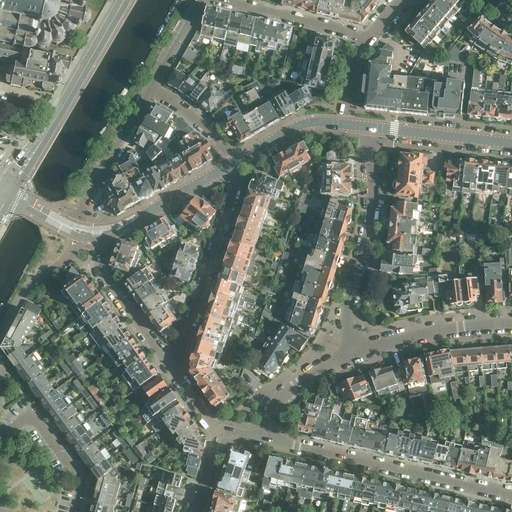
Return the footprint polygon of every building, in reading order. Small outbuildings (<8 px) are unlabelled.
[(0,0),(0,63),(4,63),(3,64),(7,64),(7,65),(8,66),(5,79),(7,83),(10,84),(10,86),(21,88),(22,86),(26,86),(29,85),(30,81),(42,84),(41,87),(43,90),(49,91),(53,89),(53,86),(54,86),(55,87),(56,87),(58,87),(59,86),(60,85),(60,84),(61,82),(60,81),(61,81),(63,70),(67,71),(69,60),(63,59),(64,54),(55,52),(55,54),(48,53),(47,56),(36,54),(36,52),(33,51),(32,53),(28,52),(29,50),(29,49),(32,48),(34,47),(35,46),(36,45),(37,46),(39,47),(38,48),(40,49),(40,48),(42,48),(45,48),(46,47),(46,48),(47,47),(49,46),(50,44),(51,43),(52,43),(54,44),(56,45),(55,45),(57,45),(59,44),(60,44),(61,43),(62,42),(63,42),(64,41),(64,39),(65,38),(65,36),(65,35),(66,35),(68,35),(69,35),(70,35),(72,35),(72,34),(73,33),(74,31),(75,30),(76,30),(76,29),(75,29),(75,28),(77,28),(78,27),(79,27),(79,26),(80,24),(81,24),(82,23),(84,23),(86,23),(87,22),(89,20),(90,18),(90,16),(90,13),(89,12),(88,10),(86,9),(85,9),(85,8),(84,7),(84,5),(83,3),(82,3),(82,1),(81,1),(80,0),(0,0)] [(296,0),(294,7),(298,7),(298,8),(306,10),(306,9),(308,0),(296,0)] [(308,0),(306,9),(310,10),(310,11),(311,11),(312,12),(315,13),(316,12),(318,13),(320,0),(308,0)] [(320,0),(318,13),(318,14),(329,16),(333,0),(320,0)] [(337,0),(333,0),(329,16),(341,19),(345,5),(345,2),(337,0)] [(345,5),(341,19),(359,24),(362,23),(369,15),(366,12),(353,1),(350,0),(345,0),(345,2),(345,5)] [(351,0),(353,1),(366,12),(369,15),(376,6),(375,4),(370,0),(351,0)] [(430,3),(430,4),(450,22),(458,12),(444,0),(430,0),(430,1),(430,3)] [(444,0),(458,12),(467,3),(463,0),(444,0)] [(421,14),(438,27),(442,31),(449,37),(452,34),(445,27),(450,22),(430,4),(421,14)] [(203,26),(201,32),(201,33),(203,33),(208,34),(207,40),(211,41),(219,10),(207,7),(203,26)] [(216,47),(219,34),(226,35),(232,13),(219,10),(211,41),(212,41),(211,46),(216,47)] [(232,13),(226,35),(224,43),(236,46),(244,17),(232,14),(232,13)] [(416,19),(413,23),(434,40),(437,43),(440,40),(437,37),(442,31),(438,27),(421,14),(419,14),(416,17),(416,19)] [(467,31),(464,34),(471,40),(469,42),(474,45),(477,41),(478,40),(490,24),(486,22),(486,19),(481,15),(478,19),(477,19),(467,31)] [(238,42),(243,43),(250,44),(251,42),(256,19),(244,17),(238,42)] [(250,45),(257,46),(262,48),(269,22),(256,19),(251,42),(250,44),(250,45)] [(262,48),(275,51),(281,26),(280,26),(281,25),(269,22),(262,48)] [(406,32),(405,32),(406,33),(421,46),(425,50),(434,40),(413,23),(410,26),(408,26),(405,29),(406,32)] [(477,41),(474,45),(482,50),(486,53),(488,49),(499,31),(490,24),(478,40),(477,41)] [(281,26),(275,51),(280,52),(281,49),(288,51),(289,47),(293,29),(281,26)] [(488,49),(486,53),(498,60),(509,37),(499,31),(488,49)] [(308,47),(314,48),(334,52),(333,52),(334,48),(336,49),(339,47),(340,42),(338,40),(314,34),(312,42),(309,41),(308,47)] [(511,37),(509,37),(498,60),(507,63),(511,65),(511,62),(511,37)] [(365,108),(365,109),(387,111),(389,112),(406,114),(406,113),(428,116),(429,116),(432,82),(432,80),(407,78),(407,79),(394,77),(393,89),(390,89),(392,66),(394,49),(387,44),(381,50),(371,63),(370,63),(370,65),(369,78),(366,78),(366,77),(365,77),(364,79),(365,79),(363,94),(364,94),(367,94),(366,108),(365,108)] [(305,59),(311,61),(331,65),(334,52),(314,48),(308,47),(305,59)] [(188,48),(182,58),(193,64),(198,54),(192,51),(188,48)] [(474,62),(466,56),(461,52),(455,48),(446,60),(474,63),(474,62)] [(477,57),(474,62),(474,63),(474,65),(474,68),(476,68),(482,59),(477,57)] [(302,72),(308,73),(327,78),(328,78),(328,77),(327,76),(327,74),(328,73),(330,69),(329,68),(329,66),(330,66),(331,65),(311,61),(305,59),(302,72)] [(486,62),(482,59),(476,68),(481,69),(481,70),(486,62)] [(242,75),(244,67),(233,64),(231,72),(242,75)] [(469,113),(469,115),(469,116),(475,117),(477,118),(480,119),(481,117),(482,117),(485,90),(478,89),(481,69),(476,68),(474,68),(471,94),(469,113)] [(175,71),(168,84),(169,84),(168,86),(173,89),(174,87),(176,88),(179,89),(189,77),(179,71),(177,73),(176,72),(175,71)] [(327,78),(308,73),(302,72),(299,72),(298,77),(302,78),(300,85),(306,87),(310,87),(324,90),(327,78)] [(180,90),(178,91),(183,95),(185,93),(189,96),(200,81),(192,74),(189,77),(179,89),(180,90)] [(200,81),(189,96),(192,99),(191,101),(196,104),(197,103),(198,103),(210,87),(207,84),(207,83),(211,77),(206,74),(200,81)] [(257,81),(244,88),(245,89),(267,128),(280,120),(276,113),(270,103),(263,89),(258,81),(257,81)] [(265,83),(258,81),(263,89),(267,83),(265,83)] [(432,82),(429,116),(436,117),(436,118),(437,119),(438,120),(439,120),(444,121),(445,118),(445,117),(445,114),(449,82),(448,81),(448,82),(448,83),(447,83),(447,84),(432,82)] [(449,82),(445,114),(445,117),(445,118),(452,119),(453,119),(454,119),(455,118),(455,117),(462,118),(465,83),(449,82)] [(485,90),(482,117),(483,118),(485,119),(488,120),(490,118),(495,119),(498,91),(499,84),(493,83),(492,91),(485,90)] [(286,93),(286,94),(296,111),(304,106),(313,100),(310,96),(313,94),(310,88),(297,85),(295,93),(293,93),(288,96),(287,94),(286,93)] [(210,87),(198,103),(199,104),(199,106),(201,107),(203,108),(205,108),(211,113),(214,110),(217,112),(231,96),(238,93),(244,89),(243,87),(239,86),(227,94),(221,89),(218,93),(217,91),(217,89),(214,87),(212,88),(211,87),(210,87)] [(244,89),(238,93),(248,112),(243,116),(254,136),(254,135),(267,128),(245,89),(244,89)] [(270,98),(272,102),(271,102),(277,113),(282,119),(292,113),(295,111),(296,111),(286,94),(286,93),(284,89),(270,98)] [(498,91),(495,119),(496,119),(498,121),(500,121),(502,120),(511,120),(511,111),(509,111),(510,93),(498,91)] [(217,112),(214,116),(222,124),(223,124),(229,120),(234,117),(232,114),(239,110),(241,113),(243,116),(248,112),(238,93),(231,96),(217,112)] [(149,116),(150,116),(167,126),(171,129),(176,131),(180,134),(183,131),(189,126),(178,117),(176,116),(173,114),(158,105),(155,106),(149,116)] [(229,120),(223,124),(227,131),(227,130),(228,131),(233,136),(235,134),(236,134),(241,143),(254,136),(243,116),(241,113),(239,110),(232,114),(234,117),(229,120)] [(150,116),(144,126),(160,136),(162,137),(167,139),(176,131),(167,126),(150,116)] [(144,126),(134,143),(144,149),(149,141),(155,144),(156,143),(160,136),(144,126)] [(183,131),(185,135),(186,137),(191,135),(193,138),(199,135),(189,126),(183,131)] [(186,137),(185,138),(201,167),(203,165),(204,166),(211,162),(211,160),(212,160),(207,151),(211,149),(207,142),(204,144),(199,135),(193,138),(191,135),(186,137)] [(155,144),(147,152),(152,162),(154,159),(171,142),(167,139),(162,137),(156,143),(155,144)] [(179,157),(180,157),(181,160),(182,160),(190,173),(197,169),(201,167),(185,138),(183,139),(177,142),(178,145),(184,154),(179,157)] [(290,150),(286,152),(297,171),(303,168),(302,166),(312,161),(309,156),(307,152),(309,151),(304,143),(290,150)] [(129,152),(123,161),(120,168),(124,176),(125,176),(132,187),(145,179),(143,175),(144,175),(140,168),(136,161),(132,154),(129,152)] [(282,155),(274,159),(270,161),(274,169),(276,168),(281,177),(290,173),(291,175),(297,171),(286,152),(282,154),(282,155)] [(400,169),(399,175),(435,179),(435,172),(426,171),(426,175),(423,175),(424,171),(425,166),(427,166),(428,157),(417,156),(417,155),(412,154),(412,156),(401,154),(401,160),(399,160),(398,160),(397,161),(396,162),(396,163),(396,164),(396,165),(396,167),(398,168),(400,169)] [(180,157),(169,164),(178,180),(182,177),(183,177),(185,178),(188,176),(189,173),(190,173),(182,160),(181,160),(180,157)] [(463,182),(463,189),(470,190),(476,191),(477,191),(477,185),(480,162),(474,162),(474,160),(467,159),(467,161),(466,161),(463,182)] [(447,172),(446,181),(454,183),(453,188),(463,189),(463,182),(466,161),(458,160),(457,161),(454,161),(453,161),(446,161),(444,172),(447,172)] [(477,191),(476,191),(476,194),(492,195),(493,192),(492,192),(493,187),(495,164),(487,163),(488,162),(481,161),(481,162),(480,162),(477,185),(477,191)] [(492,192),(493,192),(499,193),(500,194),(507,195),(507,194),(507,190),(508,190),(510,166),(509,166),(508,164),(503,163),(502,165),(495,164),(493,187),(492,192)] [(140,168),(144,175),(143,175),(145,179),(154,193),(158,191),(161,191),(166,189),(167,186),(158,170),(156,167),(152,169),(150,164),(145,167),(145,166),(144,166),(140,168)] [(169,164),(158,170),(167,186),(171,184),(174,184),(177,182),(178,180),(169,164)] [(322,178),(326,178),(350,179),(350,178),(352,177),(352,173),(351,172),(350,172),(351,166),(347,166),(347,165),(322,164),(322,178)] [(256,174),(250,191),(272,199),(277,200),(280,191),(282,192),(284,183),(278,182),(278,181),(272,179),(272,178),(268,175),(267,178),(264,177),(262,174),(259,173),(256,174)] [(395,189),(397,190),(397,196),(408,197),(408,198),(411,198),(419,199),(420,191),(422,191),(423,184),(422,184),(423,181),(425,181),(425,184),(434,185),(435,179),(399,175),(398,181),(397,181),(395,181),(394,183),(393,184),(393,185),(393,186),(394,188),(395,189)] [(115,176),(109,186),(114,194),(107,198),(106,202),(107,205),(113,208),(117,216),(125,211),(124,210),(140,202),(140,201),(132,187),(125,176),(124,176),(125,176),(115,176)] [(322,194),(326,194),(338,194),(350,194),(350,188),(351,188),(352,187),(352,183),(350,181),(350,179),(326,178),(322,178),(322,187),(322,194)] [(145,179),(132,187),(140,201),(154,193),(145,179)] [(250,191),(246,204),(268,211),(270,206),(279,209),(282,202),(272,199),(250,191)] [(181,217),(191,225),(208,205),(205,202),(204,203),(199,199),(197,199),(191,206),(187,206),(184,209),(185,213),(181,217)] [(326,199),(320,217),(348,226),(348,225),(350,224),(352,220),(350,217),(353,208),(351,205),(344,202),(345,202),(343,201),(342,202),(334,200),(333,200),(331,200),(326,199)] [(297,210),(305,212),(307,206),(299,203),(297,210)] [(392,208),(391,218),(413,221),(419,222),(420,212),(421,212),(422,206),(419,205),(400,203),(399,204),(398,206),(393,205),(393,209),(392,208)] [(241,216),(264,224),(273,227),(275,223),(265,220),(268,211),(246,204),(243,213),(242,212),(241,216)] [(208,205),(191,225),(200,233),(203,229),(208,228),(210,225),(209,221),(215,214),(215,212),(210,207),(208,205)] [(239,223),(237,230),(259,237),(264,224),(241,216),(241,218),(239,219),(238,222),(239,223)] [(320,217),(314,235),(344,244),(346,237),(345,235),(348,226),(320,217)] [(390,224),(389,233),(417,236),(418,228),(420,228),(420,222),(419,222),(413,221),(391,218),(391,219),(389,218),(389,224),(390,224)] [(158,224),(154,226),(166,246),(170,244),(168,240),(176,235),(179,233),(179,232),(178,233),(175,227),(171,228),(166,219),(158,223),(158,224)] [(146,247),(146,248),(148,251),(151,249),(151,250),(159,245),(161,249),(166,246),(154,226),(151,228),(150,228),(142,232),(148,242),(144,244),(146,247)] [(234,238),(232,242),(255,249),(259,237),(237,230),(234,238)] [(417,236),(389,233),(388,244),(389,244),(389,247),(393,248),(393,250),(416,253),(417,253),(417,252),(418,246),(416,246),(417,236)] [(468,234),(468,242),(469,242),(469,243),(478,243),(478,234),(468,234)] [(300,245),(311,248),(340,258),(341,257),(340,257),(342,251),(343,251),(345,247),(344,245),(344,244),(314,235),(315,235),(313,243),(308,242),(308,243),(301,241),(300,245)] [(117,250),(115,253),(138,262),(140,255),(136,253),(138,247),(139,243),(132,241),(131,244),(123,242),(120,243),(117,250)] [(230,250),(229,254),(251,262),(255,263),(259,250),(255,249),(232,242),(229,250),(230,250)] [(174,260),(177,261),(195,266),(199,255),(198,252),(197,252),(198,248),(191,245),(191,247),(183,244),(182,243),(181,247),(179,254),(176,253),(174,260)] [(274,255),(280,257),(281,257),(283,249),(276,247),(274,255)] [(282,259),(305,266),(323,272),(324,269),(327,267),(336,270),(338,265),(340,264),(342,261),(340,258),(311,248),(307,260),(284,252),(282,259)] [(111,264),(112,267),(121,270),(120,273),(127,276),(128,272),(129,272),(131,266),(136,268),(138,262),(115,253),(115,254),(116,254),(114,257),(111,264)] [(225,263),(224,268),(246,275),(259,279),(260,276),(251,273),(252,270),(251,269),(253,263),(251,262),(229,254),(228,254),(225,263)] [(382,271),(407,274),(409,274),(409,275),(413,276),(414,267),(413,267),(414,266),(415,266),(418,264),(418,260),(422,261),(423,256),(416,255),(415,255),(414,257),(405,256),(405,258),(388,256),(388,257),(387,258),(386,261),(383,261),(383,262),(384,262),(384,265),(383,266),(382,271)] [(485,280),(484,280),(483,280),(483,289),(486,289),(486,291),(487,291),(487,295),(488,295),(488,302),(495,302),(495,303),(496,303),(496,302),(503,302),(503,301),(502,284),(502,282),(501,282),(501,270),(506,270),(506,259),(500,259),(500,264),(485,264),(485,270),(485,280)] [(172,265),(175,266),(173,272),(172,272),(171,276),(176,278),(176,277),(182,279),(181,280),(189,283),(190,279),(191,279),(194,270),(195,266),(177,261),(174,260),(172,265)] [(140,266),(130,273),(134,277),(147,268),(150,266),(142,263),(140,266)] [(66,277),(72,284),(61,292),(67,300),(71,297),(73,300),(63,306),(66,309),(67,311),(72,307),(71,305),(75,302),(94,288),(90,283),(86,278),(81,277),(81,278),(73,266),(66,277)] [(303,274),(300,281),(329,291),(330,291),(330,290),(333,289),(334,285),(332,283),(336,270),(327,267),(324,269),(323,272),(305,266),(303,274)] [(133,294),(133,295),(155,280),(147,268),(134,277),(125,284),(133,295),(133,294)] [(221,275),(220,280),(232,284),(242,287),(254,291),(256,285),(244,281),(246,275),(224,268),(222,275),(221,275)] [(473,279),(461,280),(464,303),(466,305),(468,305),(472,302),(476,301),(476,296),(479,295),(477,278),(482,278),(482,271),(473,272),(473,279)] [(438,277),(439,284),(442,295),(447,295),(447,300),(450,299),(451,305),(456,304),(458,306),(460,306),(462,305),(463,303),(464,303),(461,280),(448,282),(447,275),(438,277)] [(407,285),(406,285),(403,285),(402,287),(402,290),(395,291),(396,298),(393,299),(394,303),(396,305),(397,312),(399,314),(404,314),(407,311),(423,310),(422,302),(418,303),(418,296),(429,296),(429,292),(435,292),(436,297),(442,296),(439,284),(438,276),(407,278),(407,285)] [(155,280),(133,295),(141,306),(162,290),(155,280)] [(216,292),(215,292),(254,305),(256,300),(242,295),(244,288),(232,284),(220,280),(220,281),(218,282),(217,286),(217,287),(216,292)] [(323,304),(326,302),(329,291),(300,281),(296,280),(294,285),(299,287),(296,295),(323,304)] [(267,296),(269,293),(271,286),(272,283),(267,282),(266,285),(264,285),(263,287),(264,287),(261,294),(267,296)] [(271,286),(269,293),(275,295),(277,288),(271,286)] [(94,288),(75,302),(71,305),(79,318),(83,315),(87,312),(87,313),(103,301),(103,297),(100,293),(97,293),(94,289),(94,288)] [(162,290),(141,306),(148,316),(149,316),(163,306),(166,304),(167,303),(170,301),(162,290)] [(211,304),(236,313),(239,306),(242,307),(242,305),(253,309),(254,305),(215,292),(214,295),(211,304)] [(180,293),(176,296),(173,298),(174,301),(186,304),(188,296),(184,294),(180,293)] [(323,311),(321,308),(323,304),(296,295),(294,294),(291,307),(319,317),(319,316),(322,314),(323,311)] [(87,312),(83,315),(88,323),(79,330),(81,333),(79,335),(81,339),(84,336),(94,330),(114,315),(109,309),(110,308),(110,305),(107,302),(104,301),(103,301),(87,313),(87,312)] [(22,309),(17,318),(33,327),(39,317),(38,317),(42,309),(28,302),(24,310),(22,309)] [(163,306),(149,316),(161,333),(163,336),(165,336),(170,333),(170,330),(168,328),(169,327),(168,326),(176,320),(168,308),(170,307),(167,303),(166,304),(163,306)] [(208,313),(207,317),(232,325),(234,320),(236,313),(211,304),(209,313),(208,313)] [(319,317),(291,307),(286,321),(291,324),(300,330),(299,330),(302,332),(303,331),(305,333),(311,335),(313,334),(317,324),(318,325),(320,318),(319,317)] [(273,322),(276,317),(270,313),(265,310),(264,309),(262,317),(267,318),(273,322)] [(114,315),(94,330),(102,341),(122,326),(120,323),(120,322),(114,315)] [(203,328),(203,329),(228,338),(231,330),(238,333),(239,328),(232,325),(207,317),(206,320),(204,328),(203,328)] [(281,327),(273,340),(289,351),(291,347),(300,352),(301,351),(303,350),(305,347),(305,346),(307,341),(283,324),(283,325),(282,324),(283,322),(276,317),(273,322),(281,327)] [(17,318),(12,328),(26,335),(26,336),(27,337),(27,336),(28,337),(33,327),(17,318)] [(56,320),(51,322),(57,330),(61,327),(56,320)] [(110,353),(131,338),(125,330),(122,326),(102,341),(110,353)] [(12,328),(1,347),(21,347),(26,336),(26,335),(12,328)] [(199,341),(199,342),(223,350),(225,344),(226,344),(228,338),(203,329),(200,338),(199,341)] [(254,367),(254,369),(255,369),(261,373),(262,374),(268,378),(269,379),(269,378),(271,374),(272,374),(273,374),(274,372),(276,372),(278,369),(277,367),(278,366),(281,367),(284,362),(284,363),(286,362),(288,359),(287,357),(289,356),(286,354),(289,351),(273,340),(270,338),(270,339),(257,330),(254,338),(265,345),(263,348),(268,350),(264,356),(263,355),(257,364),(255,368),(254,367)] [(116,365),(138,349),(135,345),(136,345),(131,338),(110,353),(109,354),(116,365)] [(66,342),(58,347),(62,352),(70,346),(66,342)] [(199,342),(195,354),(214,360),(215,361),(217,353),(222,355),(223,350),(199,342)] [(510,346),(496,347),(497,369),(507,368),(507,363),(511,363),(510,346)] [(21,347),(1,347),(15,366),(27,357),(28,356),(21,347)] [(496,347),(481,349),(482,365),(483,370),(497,369),(496,347)] [(140,351),(138,349),(116,365),(123,374),(125,373),(145,358),(146,358),(140,351)] [(481,349),(467,350),(468,366),(467,366),(468,371),(478,371),(478,366),(482,365),(481,349)] [(429,373),(428,374),(429,378),(430,378),(430,380),(431,382),(432,382),(434,383),(436,383),(438,382),(439,381),(440,380),(455,376),(455,373),(453,368),(450,351),(450,350),(435,354),(433,352),(428,353),(427,356),(426,356),(429,373)] [(467,350),(450,351),(453,368),(455,373),(464,372),(463,367),(467,366),(468,366),(467,350)] [(27,357),(15,366),(21,375),(39,362),(33,353),(29,356),(28,356),(27,357)] [(72,354),(65,358),(70,365),(76,360),(72,354)] [(189,371),(195,379),(200,375),(203,379),(214,371),(212,368),(215,369),(218,362),(214,360),(195,354),(195,355),(193,356),(192,360),(192,362),(191,367),(192,369),(189,371)] [(145,358),(125,373),(122,376),(128,384),(131,381),(137,390),(158,375),(158,371),(155,368),(152,367),(151,367),(145,358)] [(405,366),(404,366),(398,368),(399,372),(402,380),(406,380),(407,385),(417,383),(418,384),(420,393),(427,391),(425,383),(422,366),(421,366),(420,359),(419,359),(419,360),(414,361),(413,361),(412,361),(411,359),(406,360),(405,362),(404,362),(405,366)] [(21,375),(28,384),(42,373),(46,370),(39,362),(21,375)] [(83,367),(76,372),(79,376),(86,370),(83,367)] [(374,384),(375,386),(372,387),(375,393),(377,392),(379,397),(390,393),(399,390),(400,392),(403,391),(404,393),(403,394),(405,398),(408,397),(405,390),(399,372),(394,374),(392,368),(384,370),(384,369),(384,368),(370,373),(370,374),(374,383),(373,383),(374,384)] [(200,375),(195,379),(199,383),(198,385),(206,395),(223,383),(214,371),(203,379),(200,375)] [(42,373),(28,384),(34,392),(49,382),(42,373)] [(335,387),(337,393),(338,393),(340,392),(343,400),(350,397),(352,402),(361,399),(362,402),(367,400),(365,397),(373,394),(368,383),(367,384),(364,376),(364,375),(350,382),(349,381),(339,385),(339,384),(339,385),(335,387)] [(143,388),(145,392),(140,395),(146,404),(167,389),(163,382),(161,379),(160,380),(159,378),(150,384),(143,388)] [(77,379),(73,382),(79,390),(83,387),(77,379)] [(223,383),(206,395),(208,398),(210,398),(210,399),(210,401),(213,405),(215,406),(219,411),(225,406),(223,404),(224,401),(229,397),(230,395),(225,388),(226,388),(233,383),(232,381),(227,380),(223,383)] [(49,382),(34,392),(41,401),(55,390),(49,382)] [(93,396),(93,395),(99,391),(94,384),(88,389),(93,396)] [(457,384),(451,386),(455,403),(461,402),(457,384)] [(59,387),(55,390),(41,401),(47,410),(65,397),(66,396),(59,387)] [(79,390),(84,396),(88,393),(83,387),(79,390)] [(167,389),(146,404),(144,405),(150,412),(143,417),(147,422),(156,415),(161,412),(176,401),(173,396),(173,393),(171,390),(168,390),(167,389)] [(97,392),(93,395),(98,402),(102,399),(97,392)] [(88,393),(84,396),(91,405),(94,402),(88,393)] [(65,397),(47,410),(53,419),(71,405),(70,404),(72,403),(68,398),(66,399),(65,397)] [(306,404),(304,411),(304,412),(302,421),(301,421),(301,422),(299,424),(298,428),(299,431),(299,432),(313,434),(315,426),(316,426),(317,423),(319,414),(323,399),(316,398),(314,406),(306,404)] [(401,408),(400,412),(410,414),(412,408),(409,401),(406,402),(407,404),(404,405),(401,408)] [(177,402),(162,413),(159,416),(163,420),(167,426),(170,424),(185,412),(183,409),(183,406),(181,403),(178,402),(177,402)] [(53,419),(60,427),(77,414),(71,405),(53,419)] [(185,412),(170,424),(167,426),(162,430),(169,440),(174,436),(177,433),(192,422),(190,419),(190,416),(188,413),(185,412)] [(313,434),(312,437),(326,440),(329,425),(332,414),(327,413),(325,424),(317,423),(316,426),(315,426),(313,434)] [(357,413),(356,418),(354,427),(349,446),(362,449),(368,422),(368,420),(360,418),(362,414),(357,413)] [(77,414),(60,427),(66,436),(84,423),(83,422),(84,421),(80,415),(79,416),(77,414)] [(332,414),(326,440),(337,443),(338,443),(342,425),(336,423),(337,416),(332,414)] [(342,425),(338,443),(349,446),(354,427),(356,418),(351,417),(350,423),(343,421),(342,425)] [(122,422),(117,427),(122,434),(128,430),(122,422)] [(177,440),(176,441),(172,444),(176,449),(181,445),(183,444),(198,433),(199,432),(197,429),(197,426),(195,423),(192,422),(177,433),(174,436),(177,440)] [(366,430),(362,449),(374,451),(381,423),(376,422),(376,424),(368,422),(366,430)] [(85,425),(84,423),(66,436),(72,445),(79,453),(94,442),(91,438),(94,436),(90,432),(90,431),(91,429),(87,423),(85,425)] [(380,424),(374,451),(385,454),(389,436),(390,431),(383,429),(384,424),(380,424)] [(402,437),(394,435),(395,431),(390,430),(390,431),(389,436),(385,454),(397,457),(402,437)] [(198,433),(183,444),(185,447),(184,452),(189,453),(186,465),(198,469),(202,456),(206,441),(207,438),(205,436),(203,435),(201,436),(198,433)] [(414,440),(407,438),(408,434),(403,433),(402,437),(397,457),(409,460),(414,440)] [(129,443),(134,450),(137,447),(132,441),(135,439),(132,436),(127,440),(129,443)] [(414,440),(409,460),(421,462),(426,443),(427,438),(415,436),(414,440)] [(426,443),(421,462),(422,462),(422,463),(433,465),(434,465),(438,446),(439,441),(427,438),(426,443)] [(438,446),(434,465),(441,467),(446,468),(451,444),(439,441),(438,446)] [(94,442),(79,453),(85,462),(100,451),(94,442)] [(462,451),(457,470),(474,474),(479,455),(481,448),(475,446),(475,447),(468,446),(469,443),(464,442),(463,447),(462,449),(462,451)] [(479,455),(474,474),(485,477),(485,476),(493,478),(496,470),(500,459),(500,457),(502,452),(491,449),(493,443),(487,442),(486,449),(481,448),(479,455)] [(451,444),(446,468),(449,469),(450,469),(457,470),(462,451),(463,447),(451,444)] [(140,446),(134,450),(142,460),(148,456),(140,446)] [(227,463),(226,464),(246,469),(265,475),(268,465),(260,463),(261,458),(249,454),(249,450),(244,449),(242,452),(241,452),(241,453),(235,451),(233,448),(231,449),(229,450),(230,453),(228,459),(229,459),(228,463),(227,463)] [(100,451),(85,462),(92,471),(107,460),(100,451)] [(152,453),(144,458),(149,464),(156,459),(152,453)] [(265,475),(265,477),(262,485),(269,487),(270,485),(277,487),(278,480),(280,481),(286,459),(284,459),(282,459),(282,458),(278,457),(278,458),(276,458),(275,458),(275,459),(270,458),(268,465),(265,475)] [(286,459),(280,481),(278,480),(277,485),(285,487),(285,484),(291,486),(291,483),(297,464),(292,463),(291,460),(286,459)] [(496,470),(493,478),(500,480),(508,482),(511,462),(500,459),(496,470)] [(107,460),(92,471),(99,480),(107,479),(116,477),(119,475),(114,468),(113,469),(107,460)] [(223,476),(222,477),(241,483),(245,484),(246,484),(250,471),(245,469),(246,469),(226,464),(224,472),(225,472),(224,476),(223,476)] [(297,464),(291,483),(290,488),(296,489),(296,492),(301,493),(303,486),(308,466),(297,464)] [(308,466),(303,486),(301,493),(304,494),(306,491),(314,493),(315,489),(320,469),(320,468),(320,469),(308,466)] [(320,469),(315,489),(314,493),(321,495),(321,493),(326,495),(327,492),(332,471),(320,469)] [(180,484),(182,477),(163,471),(160,482),(159,481),(157,489),(166,491),(168,485),(179,488),(180,484)] [(332,471),(327,492),(325,499),(329,500),(330,497),(338,499),(339,494),(344,474),(332,472),(332,471)] [(344,474),(339,494),(338,498),(345,500),(342,511),(341,511),(346,511),(350,501),(351,497),(356,477),(344,474)] [(356,477),(351,497),(350,501),(354,502),(362,505),(363,500),(369,480),(368,480),(367,477),(363,476),(360,478),(356,477)] [(99,480),(95,492),(116,498),(120,483),(117,482),(116,477),(107,479),(99,480)] [(217,487),(218,490),(223,491),(223,492),(237,496),(242,497),(245,489),(244,489),(245,484),(241,483),(222,477),(221,481),(218,482),(217,487)] [(369,480),(363,500),(362,505),(369,506),(370,502),(374,503),(380,482),(375,481),(374,479),(370,478),(369,480)] [(380,482),(374,503),(379,504),(378,508),(386,510),(387,505),(392,485),(380,482)] [(392,485),(387,505),(386,510),(396,511),(398,511),(399,508),(405,488),(404,488),(404,487),(392,485)] [(405,488),(399,508),(398,511),(409,511),(416,490),(405,488)] [(166,491),(157,489),(156,495),(156,496),(154,505),(173,511),(176,500),(164,497),(166,491)] [(423,511),(428,493),(416,490),(409,511),(423,511)] [(95,492),(93,502),(113,508),(114,506),(115,507),(117,500),(116,500),(116,498),(95,492)] [(432,494),(428,493),(423,511),(435,511),(440,496),(438,494),(438,493),(434,492),(434,493),(432,494)] [(214,500),(213,506),(234,511),(235,511),(238,511),(240,507),(241,500),(237,499),(237,498),(222,494),(222,495),(216,493),(216,494),(214,496),(213,498),(214,500)] [(435,511),(448,511),(452,499),(440,496),(435,511)] [(452,499),(448,511),(460,511),(463,501),(452,499)] [(463,501),(460,511),(473,511),(476,504),(463,501)] [(93,502),(89,511),(113,511),(114,510),(113,510),(113,508),(93,502)] [(271,504),(264,502),(262,508),(270,510),(271,504)]
